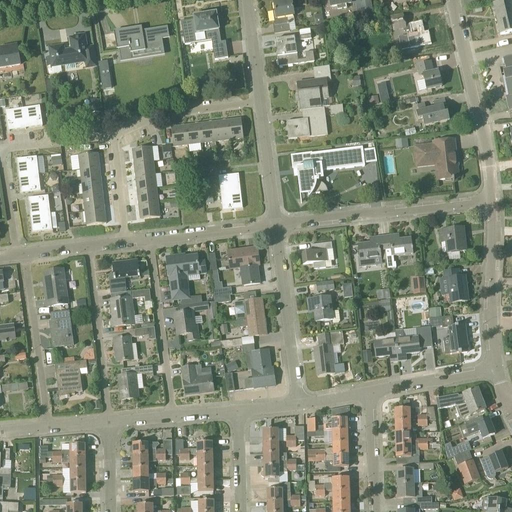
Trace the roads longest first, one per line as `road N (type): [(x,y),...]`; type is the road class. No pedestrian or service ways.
road 1 (residential): [(126,241),(114,138),(174,113),(259,102)]
road 2 (residential): [(275,224),(488,202)]
road 3 (residential): [(488,202),(488,165),(452,0)]
road 4 (residential): [(297,403),(275,224)]
road 5 (residential): [(171,418),(151,239)]
road 6 (residential): [(107,425),(88,247)]
road 7 (residential): [(47,428),(25,254)]
road 8 (residential): [(494,369),(488,202)]
road 9 (residential): [(370,394),(494,369)]
road 10 (residential): [(151,239),(275,224)]
road 11 (residential): [(275,224),(259,102)]
